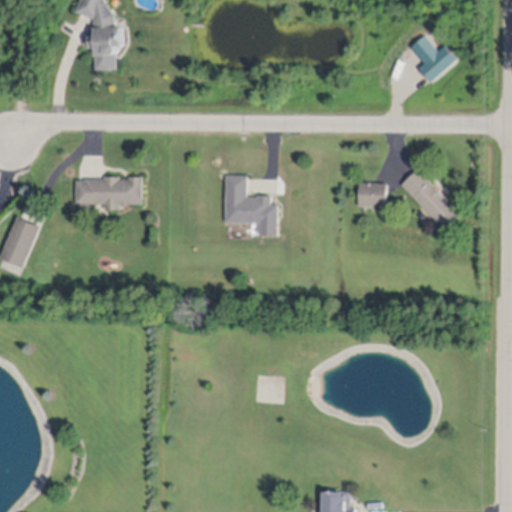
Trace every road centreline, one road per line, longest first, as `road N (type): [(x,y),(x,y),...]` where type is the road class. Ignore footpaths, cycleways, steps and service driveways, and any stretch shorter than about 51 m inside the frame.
road 1 (residential): [(511,128),(75,125),(14,142)]
road 2 (residential): [(508,511),(511,279)]
